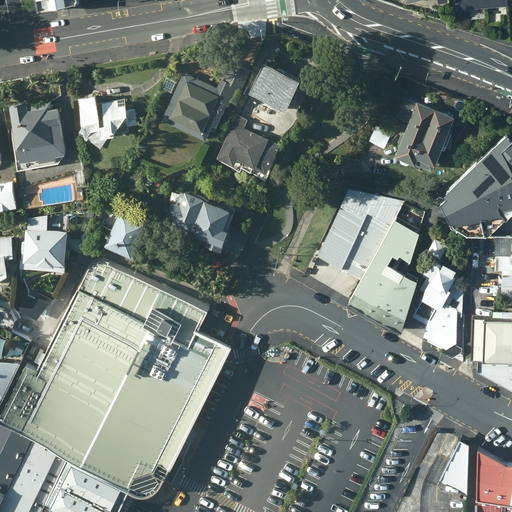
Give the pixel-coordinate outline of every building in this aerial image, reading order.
[(460,0),(461,10),(508,5),(508,0),(460,0)] [(184,69),(162,117),(206,137),(213,122),(217,123),(227,102),(230,103),(238,85),(242,87),(251,68),(227,57),(219,75),(221,76),(218,85),(184,69)] [(302,78),(265,62),(251,95),(287,111),(302,78)] [(79,95),(86,134),(130,127),(129,122),(138,120),(135,105),(127,106),(125,96),(103,99),(97,100),(96,89),(79,95)] [(27,97),(9,100),(16,143),(18,143),(20,157),(39,154),(39,158),(57,155),(56,151),(65,150),(58,104),(52,105),(51,98),(27,101),(27,97)] [(269,105),(250,97),(244,111),(262,120),(269,105)] [(449,131),(455,117),(418,102),(417,104),(406,100),(399,116),(410,121),(396,154),(402,156),(403,160),(408,162),(412,161),(434,170),(442,150),(446,152),(454,133),(449,131)] [(281,144),(245,128),(248,121),(234,115),(228,127),(231,128),(218,157),(234,164),(233,166),(241,170),(243,166),(268,178),(278,157),(275,156),(281,144)] [(369,140),(385,148),(392,133),(376,125),(369,140)] [(511,128),(453,186),(456,189),(447,196),(457,217),(475,227),(497,228),(511,214),(511,128)] [(0,206),(16,204),(13,179),(0,180),(0,206)] [(228,224),(234,206),(181,187),(177,200),(175,199),(170,212),(174,214),(172,218),(178,220),(177,224),(189,228),(191,225),(195,227),(194,229),(204,233),(205,230),(208,231),(206,236),(222,242),(225,235),(228,236),(231,225),(228,224)] [(407,201),(349,188),(319,254),(362,278),(407,201)] [(154,221),(121,206),(107,235),(139,251),(154,221)] [(398,219),(351,300),(404,330),(419,280),(405,273),(410,259),(413,261),(420,232),(398,219)] [(71,258),(71,227),(29,228),(30,259),(41,259),(41,261),(60,261),(60,258),(71,258)] [(0,278),(1,278),(6,275),(11,272),(12,272),(12,266),(10,253),(18,252),(16,232),(0,233),(0,278)] [(497,251),(511,251),(511,236),(498,236),(497,251)] [(482,238),(471,237),(470,252),(482,252),(482,238)] [(449,245),(436,238),(429,251),(442,258),(449,245)] [(511,267),(511,251),(497,251),(497,267),(511,267)] [(160,465),(225,333),(204,324),(208,316),(213,306),(104,257),(93,261),(49,347),(49,348),(44,345),(38,357),(43,360),(40,366),(30,361),(2,420),(35,435),(75,453),(137,482),(143,485),(145,487),(148,487),(152,488),(155,488),(158,488),(161,487),(164,485),(166,483),(168,481),(170,478),(165,473),(160,465)] [(463,347),(458,342),(458,310),(463,311),(463,284),(455,279),(458,274),(456,273),(458,269),(445,262),(444,263),(437,259),(433,265),(427,262),(424,274),(428,277),(421,288),(427,292),(413,316),(428,324),(424,338),(447,350),(448,354),(453,358),(463,351),(463,347)] [(479,355),(511,356),(511,314),(491,314),(491,316),(477,316),(476,355),(479,355)] [(165,473),(170,478),(239,340),(225,333),(160,465),(165,473)] [(0,354),(2,355),(5,357),(5,352),(7,343),(9,337),(4,337),(0,335),(0,354)] [(11,350),(6,358),(11,355),(16,353),(21,352),(26,352),(26,350),(27,346),(31,339),(24,340),(19,339),(15,336),(14,345),(11,350)] [(511,356),(479,355),(479,369),(511,387),(511,356)] [(0,404),(22,361),(0,358),(0,404)] [(2,420),(0,418),(0,510),(35,435),(2,420)] [(35,435),(0,510),(0,511),(45,511),(52,499),(64,475),(75,453),(35,435)] [(470,440),(462,435),(441,476),(469,490),(470,440)] [(511,511),(511,461),(508,461),(480,444),(478,511),(511,511)] [(126,505),(137,482),(75,453),(64,475),(126,505)] [(123,511),(126,505),(64,475),(52,499),(79,511),(123,511)] [(79,511),(52,499),(45,511),(79,511)]
